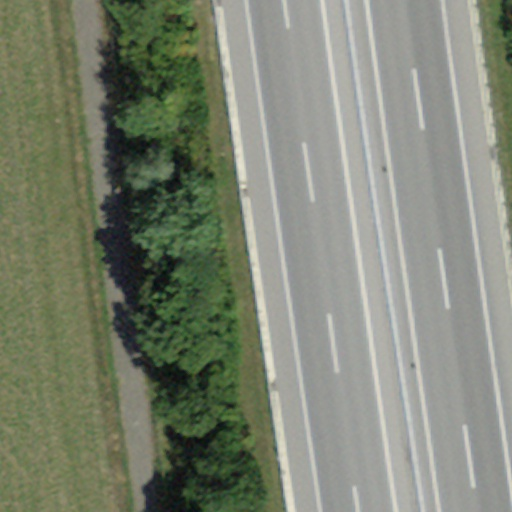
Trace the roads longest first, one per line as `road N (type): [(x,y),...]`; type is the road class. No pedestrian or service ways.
road 1 (motorway): [(283,0),(358,511)]
road 2 (track): [(78,0),(151,511)]
road 3 (motorway): [(475,511),(403,0)]
